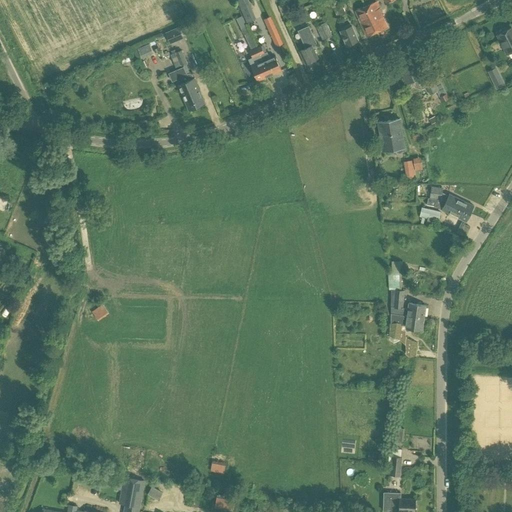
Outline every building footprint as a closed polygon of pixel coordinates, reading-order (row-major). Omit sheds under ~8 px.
[(250,0),(242,0),(249,18),(257,15),(250,0)] [(365,7),(377,32),(387,28),(382,17),(383,16),(377,2),(365,7)] [(377,32),(365,7),(355,11),(367,37),(377,32)] [(222,22),(232,17),(229,10),(218,15),(222,22)] [(318,26),(323,38),(331,35),(325,23),(318,26)] [(274,26),(269,28),(277,46),(282,44),(274,26)] [(340,31),(347,46),(358,41),(351,26),(340,31)] [(165,33),(170,44),(183,38),(178,27),(165,33)] [(309,27),(298,31),(306,49),(299,52),(305,64),(318,58),(313,47),(317,45),(309,27)] [(498,35),(507,54),(511,51),(511,28),(498,35)] [(246,37),(251,49),(256,47),(251,34),(246,37)] [(156,50),(161,48),(157,40),(152,42),(156,50)] [(250,51),(252,57),(264,52),(261,46),(250,51)] [(178,58),(181,65),(187,63),(184,55),(183,56),(181,50),(176,53),(178,58)] [(171,55),(173,60),(175,67),(181,65),(178,58),(176,53),(171,55)] [(260,55),(263,62),(269,76),(281,70),(275,57),(269,59),(266,53),(260,55)] [(269,76),(263,62),(251,67),(258,81),(269,76)] [(400,69),(407,85),(413,82),(415,87),(422,89),(427,87),(430,95),(437,91),(440,97),(447,94),(440,78),(433,81),(432,78),(424,82),(422,77),(415,62),(400,69)] [(186,74),(183,67),(169,73),(172,81),(177,79),(179,84),(178,84),(189,109),(196,106),(186,82),(189,80),(186,74)] [(186,82),(196,106),(204,103),(194,78),(193,78),(192,73),(189,72),(186,74),(189,80),(186,82)] [(499,74),(497,75),(492,77),(494,82),(497,87),(502,85),(504,84),(501,79),(499,74)] [(209,102),(216,100),(206,79),(200,82),(209,102)] [(216,102),(210,105),(214,112),(220,109),(216,102)] [(379,123),(383,151),(405,148),(400,119),(379,123)] [(405,162),(408,176),(415,175),(413,160),(405,162)] [(432,187),(430,198),(431,198),(438,198),(471,213),(474,206),(449,194),(448,196),(442,194),(443,188),(432,187)] [(429,198),(427,205),(435,206),(467,221),(471,213),(438,198),(431,198),(430,198),(429,198)] [(420,217),(428,219),(428,217),(439,219),(441,212),(430,209),(422,208),(420,217)] [(393,272),(389,273),(390,289),(391,289),(391,313),(424,318),(426,306),(409,303),(408,308),(403,308),(405,291),(400,290),(400,272),(403,272),(402,261),(392,261),(393,272)] [(391,313),(391,320),(392,321),(392,333),(399,334),(399,337),(401,337),(403,336),(404,335),(404,332),(403,331),(402,330),(402,329),(401,329),(402,325),(406,326),(406,328),(422,330),(424,318),(391,313)] [(409,341),(407,353),(409,355),(416,355),(418,343),(412,340),(409,341)] [(390,474),(400,475),(401,457),(392,456),(390,474)] [(226,472),(227,461),(213,460),(212,471),(226,472)] [(138,511),(144,478),(124,475),(119,503),(125,504),(123,511),(138,511)] [(148,494),(158,500),(163,492),(152,486),(148,494)] [(384,511),(399,511),(414,511),(415,499),(401,499),(401,493),(385,492),(384,511)] [(215,507),(233,511),(235,501),(217,498),(215,507)]
